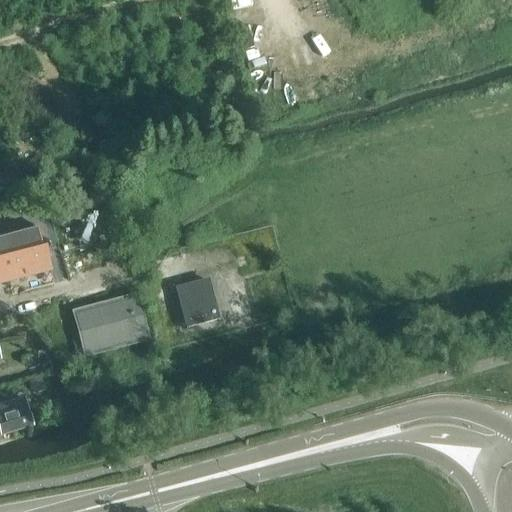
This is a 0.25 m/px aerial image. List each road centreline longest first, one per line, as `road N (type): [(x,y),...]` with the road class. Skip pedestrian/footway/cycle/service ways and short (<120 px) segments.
road 1 (secondary): [(511,431),(451,411),(412,415),(251,466)]
road 2 (secondary): [(251,466),(393,450),(463,477)]
road 3 (track): [(0,42),(151,0)]
road 4 (unclassified): [(0,311),(131,276)]
